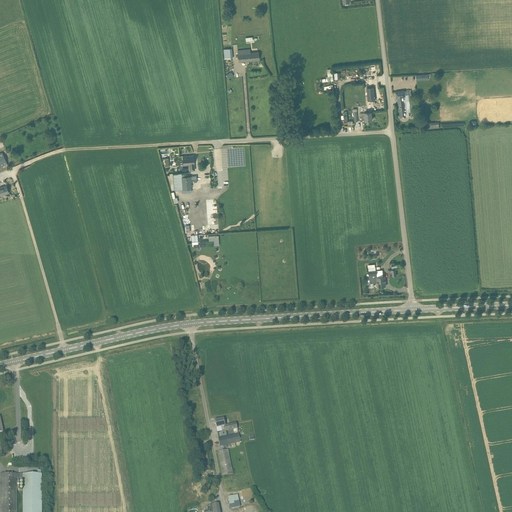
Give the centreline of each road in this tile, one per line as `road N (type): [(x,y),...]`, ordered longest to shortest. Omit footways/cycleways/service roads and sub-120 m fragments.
road 1 (primary): [(412,310),(169,326),(0,365)]
road 2 (unclassified): [(412,310),(377,0)]
